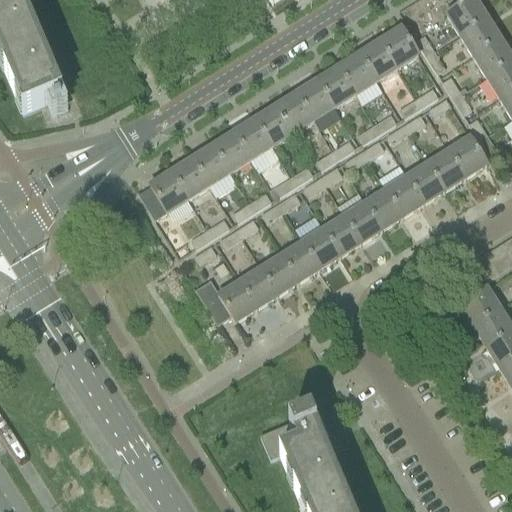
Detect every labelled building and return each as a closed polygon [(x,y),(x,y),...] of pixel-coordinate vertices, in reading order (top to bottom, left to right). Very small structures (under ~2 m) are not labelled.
[(0,0),(0,67),(22,120),(50,108),(56,121),(68,116),(62,102),(57,104),(12,0),(0,0)] [(265,0),(271,9),(272,8),(271,7),(282,0),(265,0)] [(448,21),(461,41),(486,25),(473,5),(475,4),(474,3),(447,20),(447,21),(448,21)] [(486,25),(461,41),(474,62),(499,46),(486,27),(488,26),(487,25),(486,25)] [(380,47),(380,48),(396,74),(416,61),(417,62),(418,62),(401,34),(400,35),(400,36),(381,49),(380,47)] [(415,47),(425,64),(434,58),(423,42),(415,47)] [(499,46),(474,62),(487,83),(511,67),(499,48),(501,47),(500,46),(499,46)] [(359,61),(375,87),(396,74),(380,48),(379,48),(380,49),(360,62),(359,61)] [(434,58),(425,64),(436,80),(444,75),(434,58)] [(338,74),(355,100),(361,111),(382,98),(375,87),(359,61),(358,61),(359,62),(339,75),(338,74)] [(511,67),(487,83),(500,104),(511,96),(511,67)] [(317,87),(334,113),(355,100),(338,74),(337,74),(338,75),(318,88),(317,87)] [(449,83),(441,89),(451,106),(460,100),(449,83)] [(297,100),(296,100),(313,127),(334,113),(317,87),(316,87),(317,89),(297,101),(297,100)] [(431,95),(415,105),(420,114),(437,104),(436,103),(431,95)] [(511,96),(500,104),(511,122),(511,96)] [(276,113),(275,113),(292,140),(313,127),(296,100),(295,101),(296,102),(276,114),(276,113)] [(460,100),(451,106),(461,122),(470,117),(460,100)] [(415,105),(398,116),(403,124),(403,125),(420,114),(415,105)] [(445,105),(428,116),(428,117),(433,125),(450,114),(445,105)] [(275,115),(255,127),(271,153),(292,140),(275,113),(275,115)] [(389,121),(373,132),(378,140),(395,130),(395,129),(389,121)] [(418,122),(403,131),(409,140),(423,131),(418,122)] [(467,130),(467,131),(477,147),(486,142),(476,125),(467,130)] [(254,128),(235,140),(250,166),(249,167),(257,179),(278,166),(270,153),(271,153),(255,127),(254,126),(254,127),(254,128)] [(373,132),(356,142),(361,150),(362,151),(378,140),(373,132)] [(402,132),(386,142),(386,143),(391,151),(408,141),(402,132)] [(233,141),(213,153),(230,179),(250,166),(235,140),(234,139),(233,140),(233,141)] [(486,142),(477,147),(487,164),(488,163),(496,158),(486,142)] [(453,155),(449,158),(463,181),(465,185),(466,184),(465,183),(485,170),(486,172),(487,171),(476,154),(469,143),(468,144),(469,145),(463,149),(453,155)] [(348,147),(331,158),(337,166),(353,156),(348,147)] [(376,148),(361,157),(367,167),(382,158),(376,148)] [(192,165),(209,192),(230,179),(213,153),(213,152),(212,153),(212,154),(193,166),(192,165)] [(331,158),(315,168),(320,176),(320,177),(337,166),(331,158)] [(360,158),(344,168),(344,169),(349,177),(366,167),(360,158)] [(449,158),(428,171),(444,198),(445,197),(444,196),(463,184),(464,184),(465,185),(463,181),(449,158)] [(192,167),(172,180),(188,205),(209,192),(192,165),(191,166),(192,167)] [(428,171),(407,184),(424,211),(423,209),(443,197),(444,198),(428,171)] [(306,173),(289,184),(295,192),(312,182),(311,182),(306,173)] [(334,174),(319,183),(325,193),(340,184),(334,174)] [(188,205),(172,180),(171,178),(170,179),(171,180),(151,193),(150,191),(149,192),(150,193),(139,200),(139,199),(138,200),(155,226),(188,205)] [(289,184),(273,194),(278,202),(278,203),(295,192),(289,184)] [(319,184),(302,195),(303,195),(307,203),(324,193),(319,184)] [(407,184),(386,197),(403,224),(402,222),(422,210),(423,211),(424,211),(407,184)] [(386,197),(365,210),(382,237),(383,237),(382,235),(401,223),(402,224),(403,224),(386,197)] [(264,200),(248,210),(253,219),(270,208),(269,208),(264,200)] [(292,200),(277,210),(283,219),(298,210),(292,200)] [(248,210),(231,220),(236,229),(253,219),(248,210)] [(277,210),(260,221),(261,222),(266,229),(282,219),(277,210)] [(365,210),(344,224),(361,250),(360,249),(381,236),(381,238),(382,237),(365,210)] [(344,224),(323,237),(340,263),(341,263),(340,262),(360,249),(360,250),(361,250),(344,224)] [(222,226),(206,236),(211,245),(228,234),(222,226)] [(250,227),(235,236),(241,246),(256,236),(250,227)] [(206,236),(189,246),(194,255),(195,255),(211,245),(206,236)] [(235,236),(218,247),(219,248),(224,255),(240,245),(235,236)] [(323,237),(302,250),(318,275),(319,277),(320,276),(319,275),(339,262),(339,264),(340,263),(323,237)] [(511,242),(503,249),(511,263),(511,242)] [(511,263),(503,249),(493,255),(505,275),(511,271),(511,263)] [(302,250),(281,263),(298,290),(299,289),(298,288),(318,275),(302,250)] [(210,252),(193,263),(193,264),(198,272),(215,261),(210,253),(210,252)] [(493,255),(482,261),(495,282),(505,275),(493,255)] [(482,261),(472,268),(485,288),(495,282),(482,261)] [(281,263),(260,276),(277,303),(278,302),(277,301),(297,289),(298,290),(281,263)] [(462,274),(466,280),(475,294),(485,288),(472,268),(462,274)] [(256,279),(240,289),(256,316),(257,315),(256,314),(276,302),(277,303),(260,276),(256,279)] [(475,294),(466,280),(451,289),(461,303),(475,294)] [(209,287),(194,296),(216,331),(231,322),(235,329),(236,329),(235,327),(255,315),(256,316),(240,289),(219,302),(219,301),(218,301),(209,287)] [(472,333),(499,317),(486,296),(487,295),(487,294),(459,312),(460,313),(461,312),(473,332),(472,333)] [(485,353),(486,354),(511,337),(499,317),(472,333),(473,334),(474,333),(486,353),(485,353)] [(183,318),(175,323),(188,344),(196,338),(183,318)] [(498,374),(499,375),(511,366),(511,337),(486,354),(487,354),(499,374),(498,374)] [(511,395),(511,396),(511,395),(511,366),(499,375),(500,375),(511,394),(511,395)] [(342,511),(315,447),(320,445),(326,442),(327,443),(329,443),(328,440),(327,441),(323,431),(324,431),(317,416),(316,417),(316,418),(308,421),(310,424),(289,433),(287,430),(260,441),(270,466),(279,462),(300,511),(342,511)]
